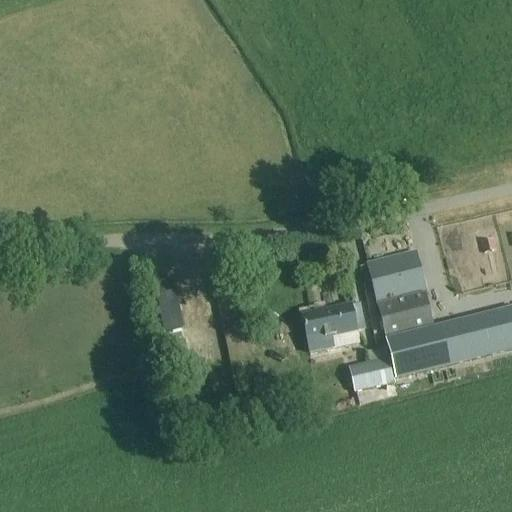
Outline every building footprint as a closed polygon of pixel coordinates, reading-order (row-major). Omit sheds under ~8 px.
[(416,254),(366,267),(376,306),(425,294),(416,254)] [(425,294),(376,306),(385,340),(434,328),(425,294)] [(351,309),(350,308),(302,319),(310,355),(349,348),(347,336),(356,334),(356,333),(364,331),(359,307),(351,309)] [(511,309),(385,341),(395,382),(511,352),(511,309)] [(393,386),(388,365),(384,349),(366,354),(369,370),(350,374),(355,395),(393,386)]
